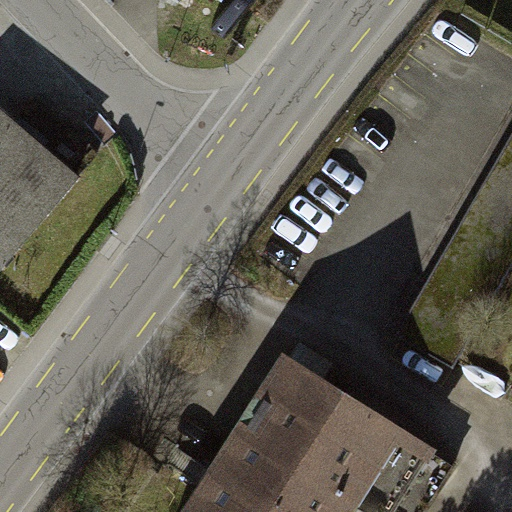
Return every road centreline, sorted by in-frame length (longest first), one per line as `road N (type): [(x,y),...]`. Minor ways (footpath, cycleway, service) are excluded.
road 1 (secondary): [(0,487),(223,182)]
road 2 (residential): [(37,0),(183,155),(223,182)]
road 3 (secondary): [(223,182),(361,0)]
